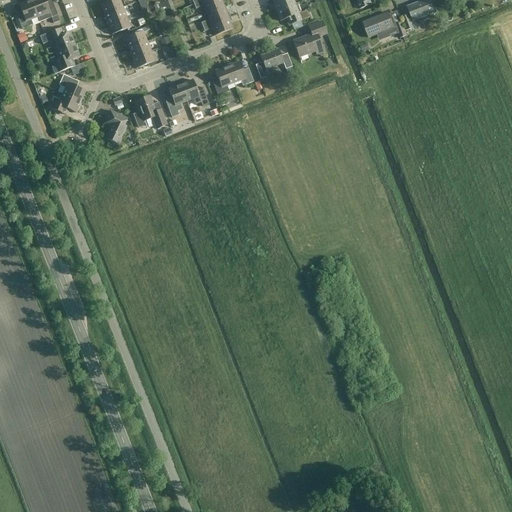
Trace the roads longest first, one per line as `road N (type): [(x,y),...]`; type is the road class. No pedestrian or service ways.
road 1 (unclassified): [(186,511),(0,37)]
road 2 (tertiary): [(150,511),(0,130)]
road 3 (residential): [(251,0),(260,22),(252,37),(120,88),(108,80)]
